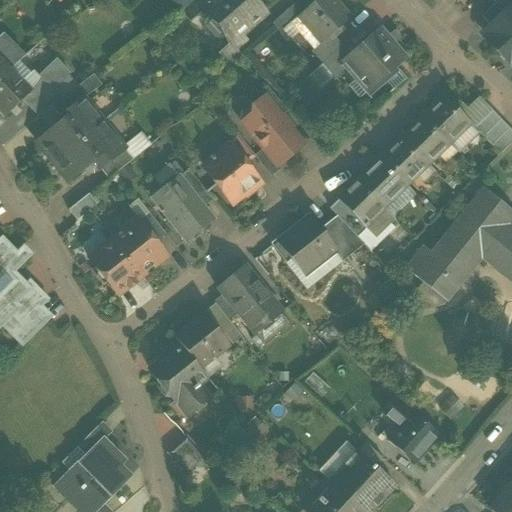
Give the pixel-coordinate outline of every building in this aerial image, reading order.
[(205,0),(194,0),(180,12),(189,23),(203,11),(203,10),(209,4),(205,0)] [(213,0),(209,4),(203,10),(203,11),(212,21),(205,27),(215,39),(223,32),(231,42),(232,43),(241,35),(265,14),(252,0),(213,0)] [(317,0),(303,12),(290,24),(290,25),(298,18),(320,44),(321,45),(331,36),(349,21),(330,0),(317,0)] [(501,0),(499,0),(480,18),(489,27),(509,8),(501,0)] [(295,3),(280,17),(288,26),(290,25),(290,24),(303,12),(295,3)] [(489,27),(483,32),(490,38),(489,46),(496,53),(511,37),(511,4),(509,8),(489,27)] [(280,17),(275,21),(275,22),(271,25),(279,34),(288,26),(280,17)] [(380,30),(350,57),(341,65),(341,66),(354,81),(363,73),(374,86),(405,59),(380,30)] [(2,35),(0,36),(0,62),(9,71),(24,58),(2,35)] [(231,42),(217,54),(226,64),(249,44),(241,35),(232,43),(231,42)] [(331,36),(321,45),(320,44),(310,53),(321,65),(342,48),(331,36)] [(511,37),(496,53),(502,60),(510,60),(511,62),(511,37)] [(342,48),(321,65),(330,76),(341,66),(341,65),(350,57),(342,48)] [(55,61),(35,80),(36,81),(30,92),(30,93),(23,101),(30,108),(50,90),(51,92),(64,79),(69,75),(55,61)] [(0,79),(9,71),(0,62),(0,79)] [(321,65),(303,81),(312,91),(330,76),(321,65)] [(30,92),(9,71),(0,79),(0,113),(4,118),(23,101),(30,93),(30,92)] [(74,91),(81,100),(99,85),(92,77),(74,91)] [(64,79),(51,92),(50,90),(30,108),(39,117),(74,90),(64,79)] [(278,103),(265,88),(256,95),(260,100),(262,98),(279,119),(287,112),(279,103),(278,103)] [(74,91),(51,109),(58,118),(81,100),(74,91)] [(279,119),(262,98),(260,100),(250,108),(249,116),(241,123),(262,150),(277,168),(278,167),(302,148),(279,119)] [(462,117),(443,99),(422,119),(447,145),(468,125),(462,117)] [(58,118),(57,119),(63,126),(53,133),(51,130),(35,142),(44,154),(45,153),(52,162),(101,124),(81,100),(58,118)] [(468,125),(473,129),(491,112),(480,100),(462,117),(468,125)] [(491,112),(473,129),(482,138),(499,121),(491,112)] [(422,119),(401,140),(426,166),(447,145),(422,119)] [(499,121),(482,138),(490,147),(508,129),(499,121)] [(101,124),(52,162),(59,171),(58,171),(68,183),(83,171),(80,168),(90,160),(99,171),(100,171),(124,152),(101,124)] [(511,133),(508,129),(490,147),(499,156),(511,142),(511,133)] [(127,149),(134,159),(153,144),(145,135),(127,149)] [(253,157),(235,135),(225,143),(226,144),(227,144),(244,166),(254,158),(253,157)] [(401,140),(380,160),(405,186),(426,166),(401,140)] [(244,166),(227,144),(226,144),(208,159),(212,164),(213,163),(216,168),(206,176),(230,205),(258,183),(244,166)] [(277,168),(262,150),(253,157),(254,158),(270,178),(280,170),(278,167),(277,168)] [(124,152),(100,171),(108,180),(131,161),(124,152)] [(380,160),(359,181),(384,207),(405,186),(380,160)] [(205,193),(187,171),(178,178),(195,200),(205,193)] [(178,178),(177,178),(151,199),(185,242),(211,220),(195,200),(178,178)] [(359,181),(337,202),(362,228),(363,227),(384,207),(359,181)] [(511,213),(481,189),(430,254),(422,247),(404,269),(446,304),(460,287),(455,283),(474,260),(469,256),(474,249),(511,279),(511,230),(508,227),(511,221),(511,213)] [(88,195),(67,212),(75,222),(96,206),(88,195)] [(362,228),(337,202),(329,210),(340,222),(356,239),(366,230),(363,227),(362,228)] [(164,235),(147,214),(138,221),(155,243),(164,235)] [(321,237),(307,218),(273,246),(285,262),(290,259),(299,271),(309,263),(314,269),(333,254),(337,259),(347,251),(332,231),(331,231),(330,230),(321,237)] [(138,221),(136,219),(121,231),(123,233),(113,241),(141,277),(166,257),(155,243),(138,221)] [(356,239),(340,222),(330,230),(331,231),(332,231),(347,251),(350,255),(362,245),(356,239)] [(141,277),(113,241),(95,256),(99,260),(91,266),(116,297),(125,289),(129,290),(134,286),(134,282),(141,277)] [(0,323),(3,321),(8,316),(3,311),(25,290),(18,282),(0,299),(0,274),(9,266),(1,258),(9,251),(1,243),(0,243),(0,323)] [(244,268),(217,290),(222,296),(237,314),(253,335),(280,314),(244,268)] [(25,290),(3,311),(8,316),(17,326),(36,308),(43,301),(29,286),(25,290)] [(237,314),(222,296),(213,303),(215,305),(228,322),(237,314)] [(228,322),(215,305),(205,313),(220,331),(229,324),(228,322)] [(17,326),(10,333),(21,343),(46,318),(36,308),(17,326)] [(201,315),(173,338),(176,343),(199,370),(227,348),(201,315)] [(17,326),(8,316),(3,321),(6,325),(6,329),(10,333),(17,326)] [(229,324),(220,331),(227,340),(236,333),(229,324)] [(199,370),(176,343),(163,353),(167,358),(149,372),(158,384),(157,384),(156,389),(164,398),(168,399),(174,404),(175,403),(183,412),(203,396),(196,387),(205,379),(199,370)] [(438,438),(395,400),(382,415),(398,428),(387,441),(414,465),(438,438)] [(100,425),(78,447),(87,456),(102,441),(103,442),(110,435),(100,425)] [(185,439),(167,454),(173,461),(171,463),(177,470),(174,472),(180,479),(203,459),(185,439)] [(87,456),(80,463),(79,462),(60,482),(73,494),(66,501),(77,511),(94,511),(100,506),(128,478),(118,468),(123,463),(103,442),(102,441),(87,456)] [(382,460),(364,443),(355,453),(360,457),(361,457),(374,469),(382,460)] [(355,453),(327,482),(359,511),(370,511),(394,487),(374,469),(361,457),(360,457),(355,453)] [(359,511),(327,482),(303,509),(306,511),(359,511)] [(511,511),(511,483),(488,511),(511,511)]
